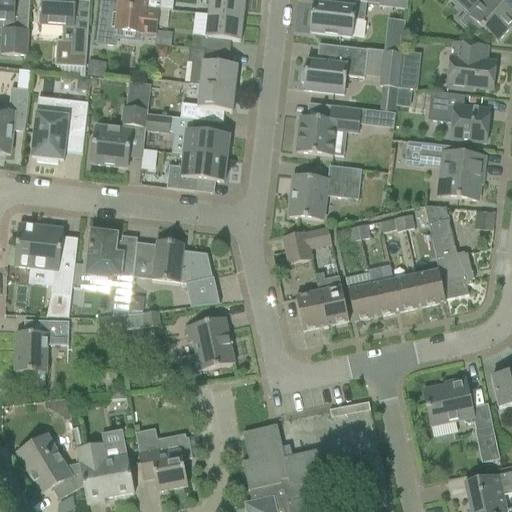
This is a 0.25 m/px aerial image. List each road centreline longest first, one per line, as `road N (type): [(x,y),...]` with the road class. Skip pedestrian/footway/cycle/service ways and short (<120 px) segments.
road 1 (residential): [(377,362),(299,379),(273,365),(249,249),(251,221)]
road 2 (residential): [(251,221),(0,193)]
road 3 (residential): [(251,221),(275,0)]
road 4 (residential): [(511,293),(506,314),(487,333),(377,362)]
road 5 (residential): [(418,511),(377,362)]
road 6 (residential): [(213,511),(219,494),(200,393)]
